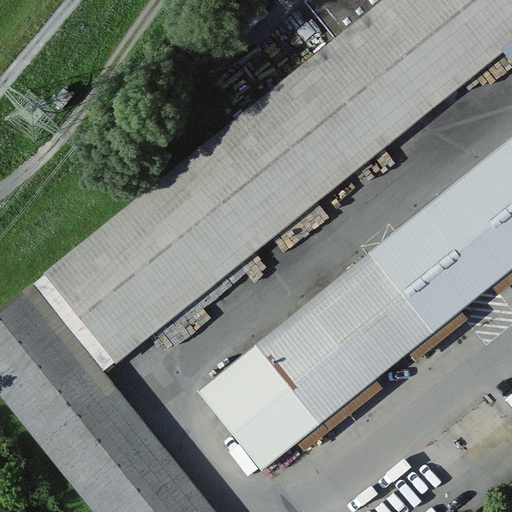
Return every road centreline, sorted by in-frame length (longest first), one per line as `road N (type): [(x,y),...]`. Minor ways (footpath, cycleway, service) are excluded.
road 1 (track): [(0,192),(35,165),(162,0)]
road 2 (track): [(0,95),(80,0)]
